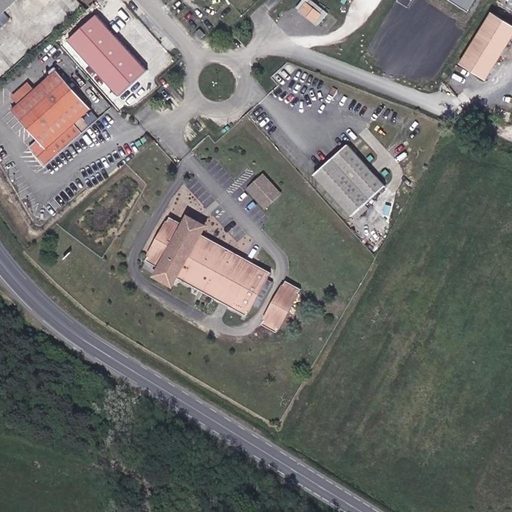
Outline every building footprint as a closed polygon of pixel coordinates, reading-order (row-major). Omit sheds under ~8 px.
[(0,0),(0,18),(19,0),(0,0)] [(304,0),(302,0),(296,11),(320,24),(326,12),(304,0)] [(464,26),(418,0),(412,0),(378,62),(427,90),(464,26)] [(482,76),(511,29),(511,19),(490,6),(456,59),(482,76)] [(146,68),(94,12),(66,38),(117,94),(146,68)] [(196,32),(202,37),(206,33),(201,28),(196,32)] [(17,111),(44,140),(35,148),(52,166),(89,132),(81,123),(97,108),(62,70),(17,111)] [(385,179),(347,138),(314,169),(352,210),(385,179)] [(266,204),(282,189),(264,169),(248,184),(266,204)] [(200,234),(204,227),(187,218),(184,226),(181,232),(196,239),(199,233),(200,234)] [(184,226),(169,219),(147,264),(161,270),(157,278),(176,287),(179,279),(250,314),(272,269),(200,234),(199,233),(196,239),(181,232),(184,226)] [(281,329),(303,284),(288,276),(266,321),(281,329)]
